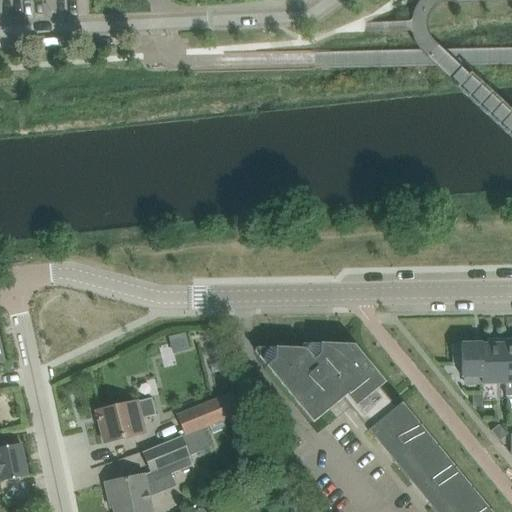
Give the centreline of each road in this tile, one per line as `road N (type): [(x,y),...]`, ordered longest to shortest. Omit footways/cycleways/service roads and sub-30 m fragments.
road 1 (tertiary): [(13,281),(71,275),(162,299),(511,291)]
road 2 (tertiary): [(61,511),(13,281)]
road 3 (residential): [(159,23),(303,18),(329,0)]
road 4 (unclassified): [(0,31),(159,23)]
